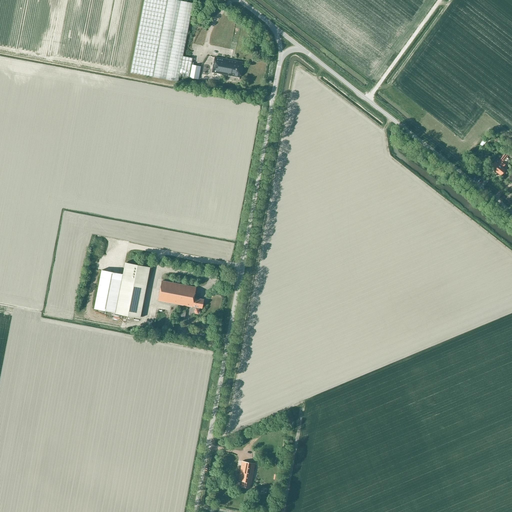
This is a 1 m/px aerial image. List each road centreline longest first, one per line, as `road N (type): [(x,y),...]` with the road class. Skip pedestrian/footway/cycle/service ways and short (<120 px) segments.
road 1 (unclassified): [(195,511),(280,59)]
road 2 (unclassified): [(302,49),(511,212)]
road 3 (unknown): [(368,101),(441,0)]
